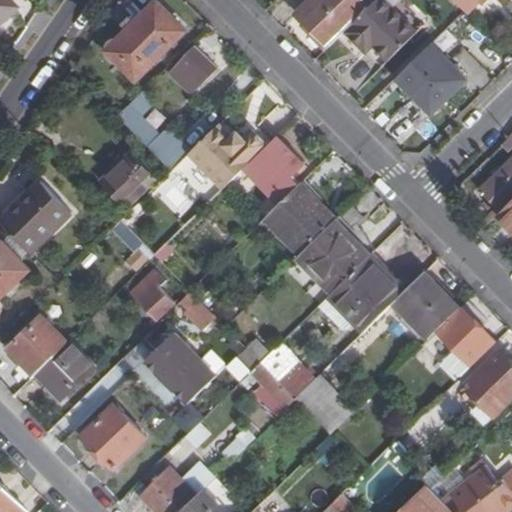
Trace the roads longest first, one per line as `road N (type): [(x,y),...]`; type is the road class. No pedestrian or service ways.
road 1 (residential): [(412,197),(220,0)]
road 2 (residential): [(0,121),(84,0)]
road 3 (residential): [(511,299),(412,197)]
road 4 (residential): [(412,197),(511,100)]
road 5 (residential): [(0,415),(94,511)]
